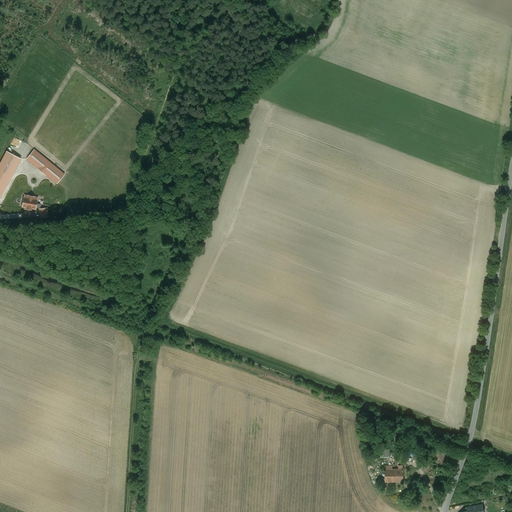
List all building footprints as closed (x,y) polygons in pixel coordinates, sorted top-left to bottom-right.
[(34,149),(26,159),(57,184),(65,174),(34,149)] [(6,151),(0,163),(0,197),(21,159),(6,151)] [(28,198),(24,197),(22,206),(26,207),(26,209),(31,210),(32,208),(36,209),(36,208),(40,209),(41,204),(36,203),(37,200),(33,199),(34,197),(28,196),(28,198)] [(48,217),(47,208),(39,209),(40,218),(48,217)] [(404,469),(392,469),(385,470),(385,472),(385,482),(404,482),(404,469)]
